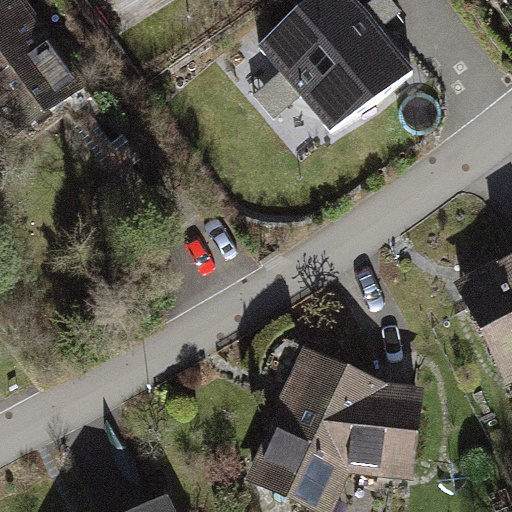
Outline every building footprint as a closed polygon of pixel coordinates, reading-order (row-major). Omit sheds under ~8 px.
[(0,0),(0,149),(103,74),(48,0),(0,0)] [(277,0),(296,22),(261,52),(332,135),(404,74),(340,0),(277,0)] [(511,385),(511,254),(453,286),(508,388),(511,385)] [(428,384),(301,344),(237,480),(292,511),(340,511),(360,478),(417,479),(428,384)] [(173,511),(164,493),(128,511),(173,511)]
